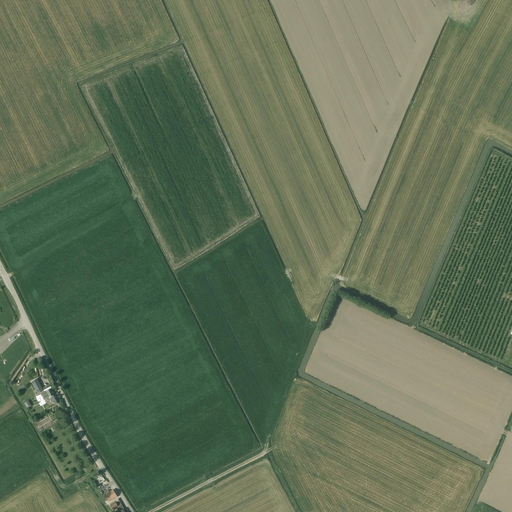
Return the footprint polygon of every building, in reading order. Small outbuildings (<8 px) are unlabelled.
[(37,393),(43,390),(37,379),(31,382),(37,393)] [(53,388),(47,391),(41,395),(44,401),(51,397),(55,404),(60,402),(53,388)] [(96,477),(100,484),(105,481),(101,474),(96,477)] [(104,495),(108,502),(117,497),(113,490),(104,495)] [(126,511),(118,499),(115,501),(109,505),(113,511),(119,508),(121,511),(126,511)]
